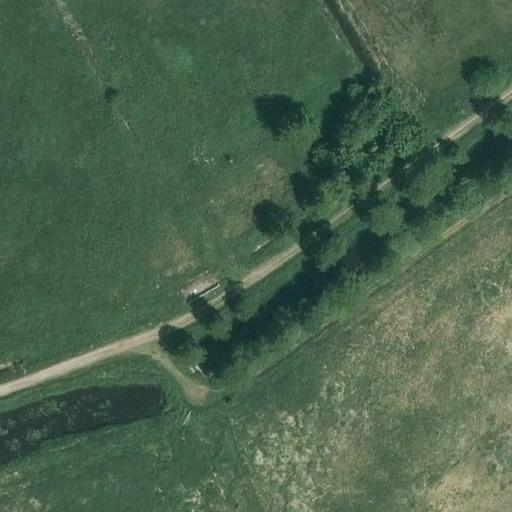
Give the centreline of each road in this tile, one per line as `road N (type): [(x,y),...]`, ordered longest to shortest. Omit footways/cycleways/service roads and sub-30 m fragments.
road 1 (track): [(0,390),(146,338),(223,299),(511,90)]
road 2 (track): [(511,186),(220,397),(194,391),(146,338)]
